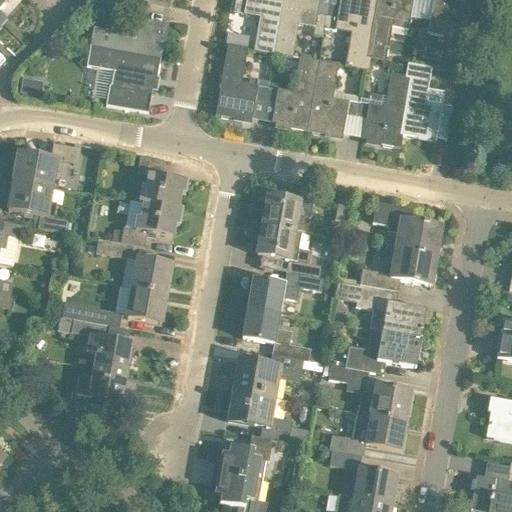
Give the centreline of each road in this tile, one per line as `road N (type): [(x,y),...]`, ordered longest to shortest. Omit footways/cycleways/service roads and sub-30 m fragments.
road 1 (residential): [(426,511),(476,202)]
road 2 (residential): [(170,451),(188,416),(231,157)]
road 3 (residential): [(476,202),(231,157)]
road 4 (residential): [(179,148),(9,116)]
road 5 (residential): [(179,148),(198,0)]
